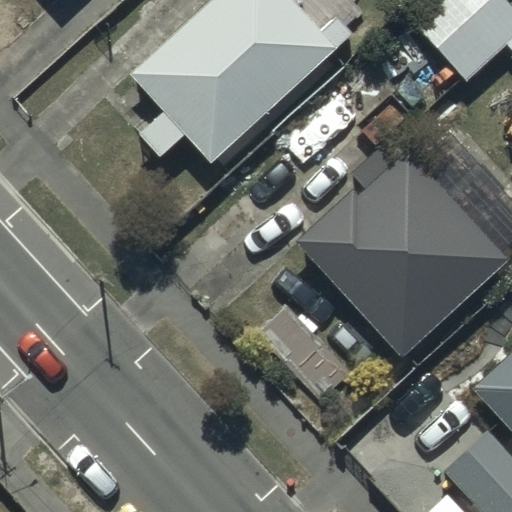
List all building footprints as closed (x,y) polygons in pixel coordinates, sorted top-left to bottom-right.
[(296,0),(195,0),(125,65),(160,103),(133,128),(152,149),(178,126),(204,155),(346,24),(330,7),(315,20),(296,0)] [(410,0),(400,9),(461,75),(501,38),(510,48),(511,46),(511,6),(506,0),(410,0)] [(511,107),(503,126),(511,130),(511,107)] [(343,182),(291,233),(405,350),(448,308),(444,304),(502,247),(400,142),(351,190),(343,182)] [(511,336),(465,380),(511,429),(511,336)] [(511,455),(480,422),(439,461),(487,511),(508,511),(511,509),(511,455)]
